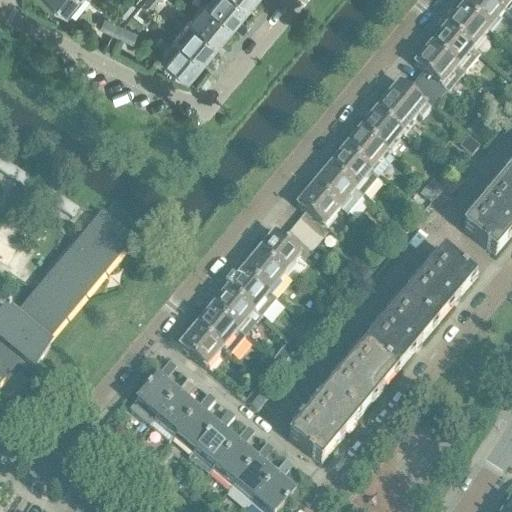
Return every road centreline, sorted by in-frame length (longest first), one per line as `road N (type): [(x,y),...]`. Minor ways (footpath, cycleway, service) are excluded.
road 1 (residential): [(149,337),(435,0)]
road 2 (residential): [(295,0),(199,110),(0,10)]
road 3 (residential): [(511,275),(332,492)]
road 4 (residential): [(332,492),(149,337)]
road 5 (residential): [(36,486),(149,337)]
